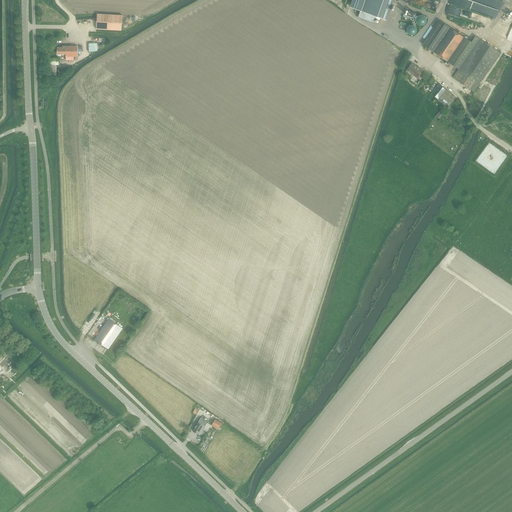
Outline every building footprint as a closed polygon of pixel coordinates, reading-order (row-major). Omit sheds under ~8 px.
[(356,0),(354,8),(360,11),(358,17),(374,23),(376,16),(382,19),(389,0),(356,0)] [(122,15),(97,14),(96,29),(121,30),(122,15)] [(453,77),(472,91),(474,92),(500,53),(479,39),(475,36),(471,42),(445,24),(439,20),(422,44),(459,69),(453,77)] [(66,46),(66,54),(66,56),(78,56),(78,51),(81,51),(81,46),(78,46),(66,46)] [(56,81),(56,65),(59,65),(59,59),(48,59),(48,65),(48,81),(56,81)] [(417,78),(423,71),(412,63),(407,70),(417,78)] [(449,105),(455,97),(446,90),(438,99),(443,103),(444,102),(449,105)] [(436,116),(439,118),(440,119),(445,113),(441,110),(436,116)] [(94,339),(108,349),(123,328),(109,319),(94,339)] [(203,429),(205,426),(208,421),(201,417),(193,431),(198,434),(199,432),(201,433),(203,429)] [(218,429),(222,423),(215,419),(211,425),(218,429)]
